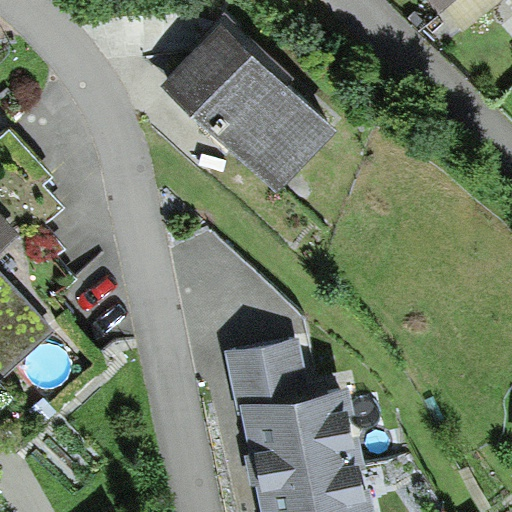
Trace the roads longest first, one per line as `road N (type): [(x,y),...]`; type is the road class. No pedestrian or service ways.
road 1 (residential): [(200,511),(116,140),(25,12),(6,0)]
road 2 (residential): [(354,0),(511,159)]
